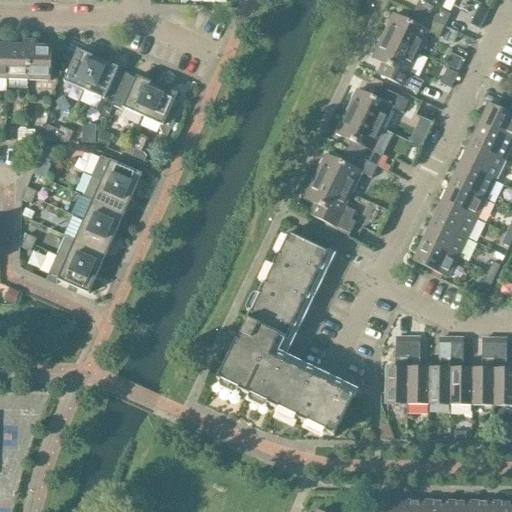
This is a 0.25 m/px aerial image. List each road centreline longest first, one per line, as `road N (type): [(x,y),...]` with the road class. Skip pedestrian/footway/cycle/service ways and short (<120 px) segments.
road 1 (residential): [(511,0),(372,286)]
road 2 (residential): [(0,13),(131,16),(132,0)]
road 3 (residential): [(372,286),(452,322),(511,323)]
road 4 (residential): [(372,286),(334,268),(298,343)]
